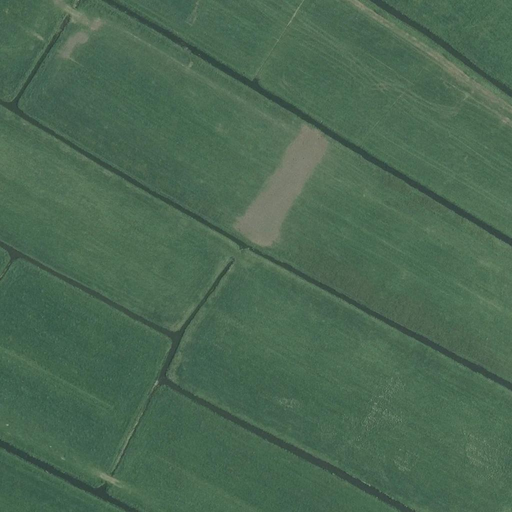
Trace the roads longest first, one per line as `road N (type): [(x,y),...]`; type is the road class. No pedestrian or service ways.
road 1 (track): [(251,266),(0,119)]
road 2 (track): [(511,110),(350,0)]
